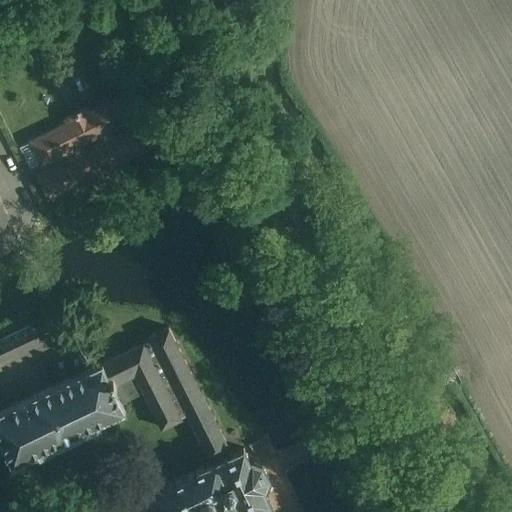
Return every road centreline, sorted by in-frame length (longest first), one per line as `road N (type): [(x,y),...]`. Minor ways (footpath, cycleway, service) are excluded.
road 1 (track): [(393,403),(245,116)]
road 2 (track): [(393,403),(450,511)]
